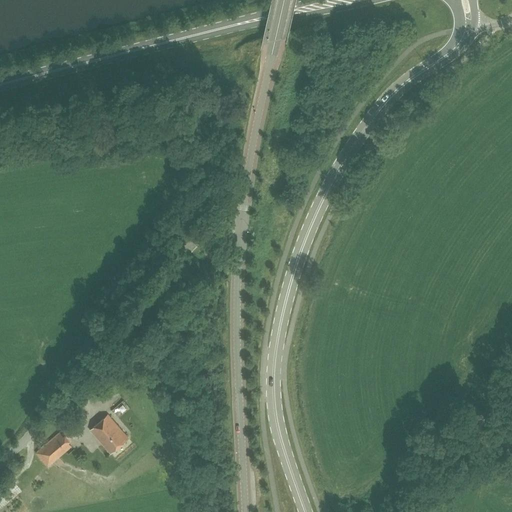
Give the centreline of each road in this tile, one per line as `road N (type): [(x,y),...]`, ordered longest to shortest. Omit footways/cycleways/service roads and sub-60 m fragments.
road 1 (secondary): [(305,511),(272,381),(295,266),(330,185),(374,115),(455,47),(467,26)]
road 2 (unclassified): [(0,459),(79,380),(200,234),(240,228)]
road 3 (secondary): [(245,511),(240,228)]
road 4 (primary): [(0,84),(228,26)]
road 5 (secondary): [(240,228),(284,0)]
road 6 (primary): [(228,26),(373,0)]
